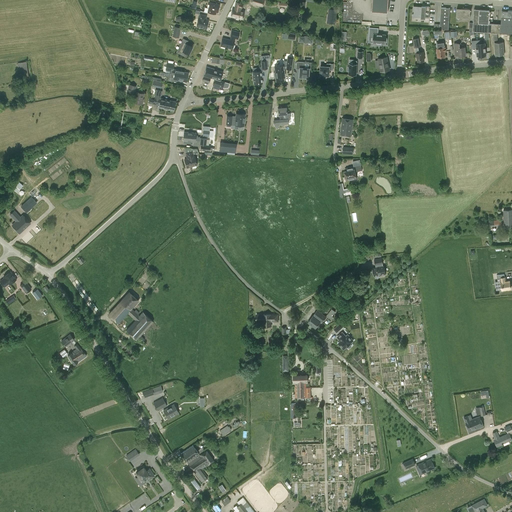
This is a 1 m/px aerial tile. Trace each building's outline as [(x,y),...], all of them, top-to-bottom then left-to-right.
[(372,0),(372,11),(388,12),(388,0),(372,0)] [(208,9),(209,9),(208,12),(215,14),(216,11),(218,11),(219,4),(210,2),(208,9)] [(235,2),(234,8),(232,8),(230,16),(242,19),(244,11),(241,10),(242,9),(242,8),(243,8),(243,7),(243,6),(243,5),(242,4),(241,3),(235,2)] [(350,21),(362,21),(362,13),(353,13),(353,2),(344,2),(344,14),(354,15),(354,19),(350,19),(350,21)] [(412,13),(412,14),(413,14),(413,16),(421,16),(421,18),(425,19),(425,18),(429,18),(430,7),(426,6),(422,6),(422,8),(414,7),(413,13),(412,13)] [(435,29),(440,29),(448,29),(450,8),(441,8),(440,24),(436,24),(435,29)] [(457,8),(456,17),(470,18),(470,10),(471,10),(470,10),(470,9),(457,8)] [(497,32),(498,24),(489,23),(489,10),(474,9),(473,23),(473,31),(497,32)] [(329,11),(327,23),(334,24),(335,24),(336,12),(335,12),(329,11)] [(498,24),(497,32),(511,33),(511,11),(502,11),(501,24),(498,24)] [(199,17),(196,26),(206,28),(208,19),(205,19),(206,15),(200,14),(199,17)] [(174,26),(172,36),(179,38),(181,28),(174,26)] [(378,34),(378,28),(370,27),(369,34),(371,34),(370,37),(373,37),(373,42),(377,42),(377,44),(381,44),(381,42),(386,43),(386,42),(387,42),(387,38),(386,38),(386,35),(378,34)] [(231,38),(230,40),(223,38),(220,46),(232,49),(234,41),(235,41),(235,39),(238,39),(240,32),(232,30),(230,37),(231,38)] [(476,49),(477,51),(476,51),(476,52),(477,52),(477,56),(486,55),(486,51),(485,51),(485,48),(486,48),(485,48),(485,43),(481,44),(480,40),(471,40),(472,49),(476,48),(476,49)] [(185,44),(181,42),(176,52),(185,57),(187,53),(189,54),(192,46),(185,43),(185,44)] [(446,51),(445,47),(444,42),(436,43),(438,57),(445,56),(444,51),(446,51)] [(466,55),(465,47),(461,47),(461,42),(454,43),(454,51),(459,51),(459,56),(466,55)] [(494,42),(495,55),(504,54),(503,42),(494,42)] [(423,51),(419,52),(418,47),(415,48),(416,52),(415,53),(416,56),(417,56),(418,62),(421,61),(421,62),(424,61),(423,60),(424,60),(424,56),(423,51)] [(378,58),(381,71),(390,70),(387,57),(378,58)] [(276,81),(284,80),(283,76),(285,76),(284,69),(286,68),(286,69),(291,69),(293,59),(288,58),(287,61),(284,60),(283,65),(275,66),(275,72),(274,72),(274,77),(276,77),(276,81)] [(258,83),(263,83),(261,72),(263,71),(262,68),(267,68),(267,60),(261,61),(262,67),(258,67),(258,71),(253,71),(253,75),(252,75),(253,80),(254,80),(254,84),(255,84),(259,84),(258,83)] [(296,61),(296,68),(299,68),(299,77),(309,78),(309,68),(303,68),(303,62),(296,61)] [(349,63),(349,67),(348,67),(347,71),(349,71),(348,74),(356,75),(357,64),(357,61),(354,61),(354,63),(349,63)] [(18,63),(20,79),(29,78),(26,62),(18,63)] [(174,64),(167,62),(165,70),(165,72),(167,73),(168,73),(177,75),(187,77),(188,72),(179,71),(180,70),(173,69),(174,64)] [(333,70),(333,64),(327,63),(327,66),(321,66),(320,76),(321,76),(321,77),(324,78),(325,77),(326,77),(326,75),(329,75),(329,70),(333,70)] [(206,66),(202,81),(209,83),(211,78),(215,79),(214,85),(223,88),(225,82),(220,80),(223,72),(206,66)] [(177,75),(168,73),(167,73),(165,72),(160,72),(160,75),(169,77),(172,78),(171,81),(178,82),(179,80),(186,82),(187,77),(177,75)] [(155,89),(156,87),(161,88),(162,83),(153,81),(153,80),(152,80),(150,88),(155,89)] [(134,95),(135,95),(133,102),(141,104),(144,93),(136,91),(136,92),(135,91),(136,86),(129,84),(126,93),(134,95)] [(160,102),(159,102),(161,103),(161,104),(163,105),(163,104),(174,107),(176,101),(160,98),(162,91),(156,89),(154,98),(158,99),(157,101),(160,102)] [(159,102),(160,102),(157,101),(158,99),(154,98),(154,100),(149,99),(148,103),(156,105),(155,106),(158,107),(174,111),(174,107),(163,104),(163,105),(161,104),(161,103),(159,102)] [(286,107),(278,108),(279,115),(280,115),(280,119),(274,120),(275,126),(279,126),(279,125),(289,124),(288,118),(291,118),(290,113),(287,114),(286,107)] [(236,113),(236,118),(235,125),(235,129),(237,129),(238,125),(244,126),(244,122),(245,122),(245,118),(244,118),(245,114),(236,113)] [(235,125),(236,118),(232,117),(232,116),(227,116),(226,124),(227,124),(226,126),(230,127),(231,125),(235,125)] [(343,118),(341,134),(351,136),(353,119),(343,118)] [(200,137),(197,137),(198,135),(196,135),(196,133),(184,131),(183,137),(200,138),(200,140),(200,144),(206,145),(206,139),(200,138),(200,137)] [(193,142),(193,146),(199,146),(200,140),(200,138),(183,137),(183,141),(193,142)] [(220,142),(219,151),(227,152),(228,143),(220,142)] [(235,152),(236,143),(228,143),(227,152),(235,152)] [(353,147),(343,147),(342,154),(353,155),(353,147)] [(195,157),(194,157),(192,151),(186,153),(187,159),(184,160),(187,168),(197,165),(195,157)] [(345,171),(347,181),(357,178),(355,172),(362,170),(361,165),(350,167),(350,170),(345,171)] [(19,182),(15,187),(15,188),(14,190),(17,193),(23,185),(19,182)] [(343,183),(338,184),(340,197),(343,197),(342,193),(346,193),(346,192),(350,192),(350,188),(344,189),(343,183)] [(30,208),(37,202),(36,202),(32,197),(21,207),(26,212),(30,208)] [(511,209),(503,210),(504,224),(511,223),(511,209)] [(12,225),(19,233),(30,223),(23,215),(12,225)] [(373,268),(374,276),(375,275),(375,277),(377,278),(378,277),(379,277),(379,275),(386,273),(384,266),(383,266),(382,263),(383,263),(382,259),(375,260),(375,264),(376,264),(377,267),(373,268)] [(10,284),(16,279),(10,271),(4,276),(5,278),(0,280),(0,281),(4,287),(9,283),(10,284)] [(504,274),(497,275),(497,279),(500,278),(500,281),(498,281),(499,290),(502,289),(510,288),(509,281),(505,282),(504,278),(505,278),(505,277),(504,274)] [(25,281),(20,285),(26,293),(31,289),(25,281)] [(32,292),(37,299),(42,295),(37,288),(32,292)] [(126,330),(137,339),(153,321),(143,312),(139,316),(138,315),(139,314),(140,313),(136,309),(134,311),(131,309),(138,301),(129,292),(109,314),(118,323),(127,313),(135,320),(126,330)] [(14,295),(5,301),(8,304),(16,299),(14,295)] [(336,309),(334,307),(327,316),(333,320),(336,316),(334,315),(339,309),(337,308),(336,309)] [(308,322),(315,328),(320,321),(322,322),(326,317),(317,310),(308,322)] [(278,322),(277,314),(257,314),(257,320),(263,320),(263,326),(270,326),(270,322),(278,322)] [(344,326),(341,323),(334,329),(337,332),(344,326)] [(66,346),(74,339),(70,334),(61,340),(66,346)] [(351,342),(346,336),(343,339),(340,335),(337,337),(341,341),(338,343),(343,349),(346,346),(347,347),(349,348),(351,346),(351,344),(350,343),(351,342)] [(120,349),(129,358),(130,356),(134,352),(126,343),(125,344),(121,340),(118,344),(121,348),(120,349)] [(67,355),(74,364),(77,362),(86,355),(77,343),(74,346),(76,348),(72,351),(73,352),(67,355)] [(301,387),(306,387),(306,383),(308,383),(308,375),(301,375),(301,374),(298,374),(298,375),(294,375),(294,382),(295,381),(295,387),(301,387)] [(306,387),(301,387),(295,387),(295,397),(310,397),(310,387),(306,387)] [(144,397),(153,394),(151,389),(142,392),(144,397)] [(153,403),(157,410),(167,405),(162,398),(153,403)] [(168,418),(168,419),(178,413),(174,405),(165,409),(163,411),(166,416),(168,418)] [(480,416),(472,419),(471,415),(464,417),(466,422),(469,431),(476,428),(476,429),(484,426),(480,416)] [(223,435),(231,430),(228,426),(221,432),(223,435)] [(493,433),(497,442),(495,442),(497,446),(503,444),(503,443),(511,439),(510,435),(509,433),(508,434),(500,437),(497,431),(493,433)] [(181,453),(187,462),(199,453),(193,445),(181,453)] [(126,455),(130,461),(139,455),(135,449),(126,455)] [(188,463),(201,482),(208,477),(202,469),(214,460),(207,450),(188,463)] [(413,459),(404,463),(406,468),(415,464),(413,459)] [(431,459),(418,464),(422,473),(435,468),(431,459)] [(143,467),(136,473),(143,483),(154,476),(149,469),(146,471),(143,467)] [(193,478),(190,480),(195,488),(199,485),(193,478)] [(225,506),(231,501),(227,496),(221,501),(225,506)] [(254,511),(243,497),(237,502),(239,504),(236,507),(240,511),(254,511)] [(484,511),(482,508),(487,506),(484,499),(467,508),(469,511),(474,511),(477,511),(478,511),(484,511)] [(212,506),(215,511),(220,508),(216,503),(212,506)]
